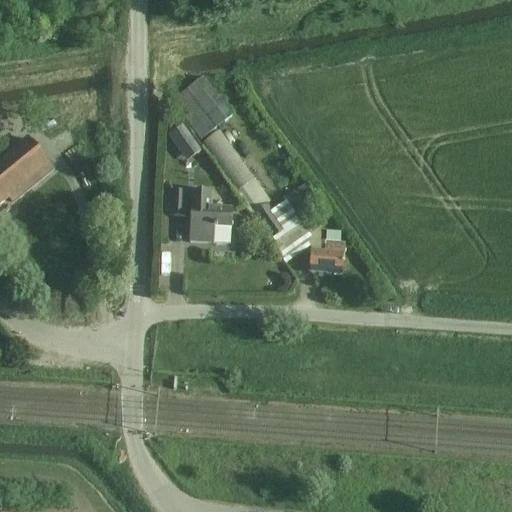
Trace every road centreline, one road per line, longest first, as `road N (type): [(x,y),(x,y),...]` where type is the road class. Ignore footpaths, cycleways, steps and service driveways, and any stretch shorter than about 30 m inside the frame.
road 1 (unclassified): [(511,329),(133,311)]
road 2 (unclassified): [(133,311),(138,0)]
road 3 (residential): [(179,511),(138,459),(130,344)]
road 4 (residential): [(130,344),(32,334),(0,306)]
road 5 (track): [(101,511),(68,464),(0,460)]
